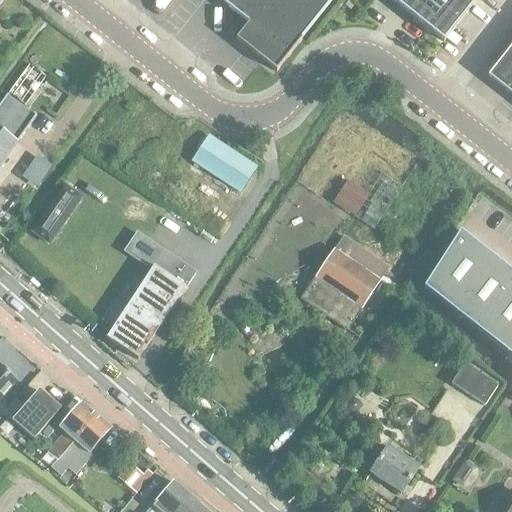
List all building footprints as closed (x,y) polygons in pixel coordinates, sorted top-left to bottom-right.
[(301,40),(332,0),(218,0),(249,24),(236,40),(276,72),(302,41),(301,40)] [(390,0),(398,6),(397,7),(409,17),(410,16),(444,42),(467,13),(450,0),(390,0)] [(450,0),(467,13),(477,0),(450,0)] [(511,47),(488,78),(511,96),(511,47)] [(36,58),(8,97),(37,118),(60,134),(88,95),(36,58)] [(0,170),(19,145),(37,118),(8,97),(0,108),(0,170)] [(239,195),(257,168),(208,137),(191,163),(239,195)] [(82,195),(63,183),(31,230),(49,243),(82,195)] [(398,265),(410,246),(387,230),(375,250),(398,265)] [(424,288),(447,307),(489,254),(461,232),(424,288)] [(335,250),(320,273),(301,301),(347,331),(361,311),(390,268),(344,237),(335,250)] [(447,307),(475,328),(511,280),(511,271),(489,254),(447,307)] [(138,362),(186,289),(153,268),(106,340),(138,362)] [(511,280),(475,328),(502,349),(511,336),(511,280)] [(511,336),(502,349),(511,357),(511,336)] [(485,407),(498,387),(464,365),(451,385),(485,407)] [(0,400),(17,381),(0,366),(0,400)] [(12,422),(33,441),(60,410),(39,391),(25,408),(15,400),(3,414),(12,422)] [(47,454),(42,460),(51,469),(97,416),(94,414),(95,413),(83,403),(82,403),(59,430),(64,434),(48,452),(47,454)] [(97,416),(51,469),(61,478),(68,470),(76,476),(93,457),(90,454),(111,429),(97,416)] [(401,496),(420,469),(388,447),(370,474),(401,496)] [(129,465),(117,479),(136,495),(153,475),(148,471),(143,477),(129,465)] [(178,511),(191,498),(173,483),(147,511),(178,511)] [(206,511),(191,498),(178,511),(206,511)]
